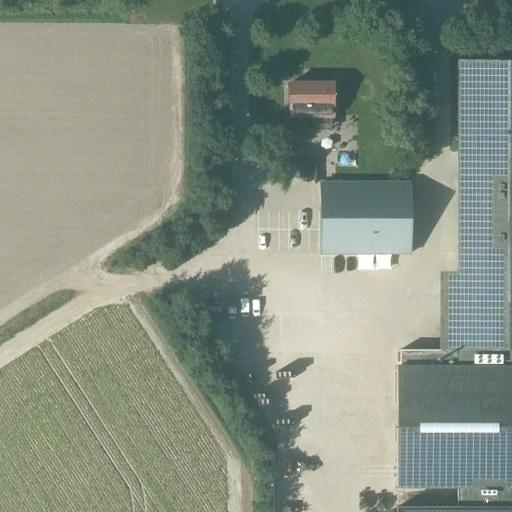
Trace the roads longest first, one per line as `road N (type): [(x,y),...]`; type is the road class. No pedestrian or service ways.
road 1 (unknown): [(247,0),(272,235),(289,282),(323,312),(359,316)]
road 2 (unknown): [(359,316),(397,307),(419,287),(441,238),(446,0)]
road 3 (unknown): [(359,316),(358,511)]
